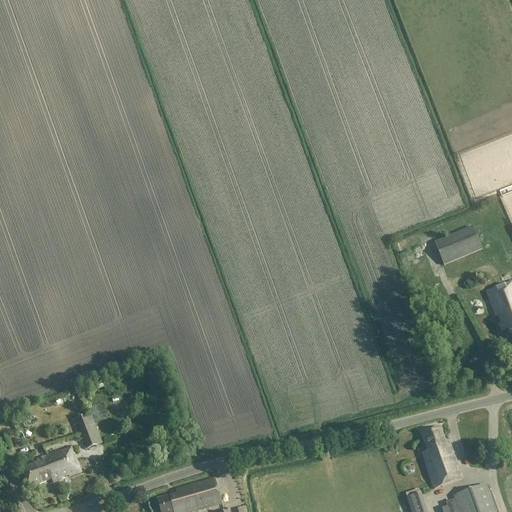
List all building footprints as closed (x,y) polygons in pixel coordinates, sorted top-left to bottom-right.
[(482,250),(472,228),(434,243),(444,266),(482,250)] [(480,243),(483,250),(500,243),(497,237),(480,243)] [(496,318),(498,317),(501,324),(499,325),(502,332),(508,330),(511,340),(511,282),(486,293),(496,318)] [(113,407),(116,419),(129,417),(126,404),(113,407)] [(77,425),(81,435),(91,431),(85,417),(75,420),(72,421),(74,426),(77,425)] [(440,428),(421,434),(425,444),(428,452),(422,454),(434,490),(462,480),(460,473),(456,475),(454,469),(458,467),(450,445),(446,446),(440,428)] [(97,446),(91,431),(81,435),(86,450),(97,446)] [(187,441),(185,433),(178,435),(181,443),(187,441)] [(71,447),(47,456),(50,464),(46,465),(52,480),(51,480),(53,484),(81,473),(71,447)] [(28,489),(51,480),(52,480),(46,465),(50,464),(47,456),(36,460),(37,464),(21,470),(28,489)] [(196,511),(222,505),(214,480),(176,491),(177,495),(158,500),(160,511),(196,511)] [(495,511),(486,486),(454,497),(459,511),(495,511)] [(407,499),(410,511),(426,511),(420,494),(407,499)]
